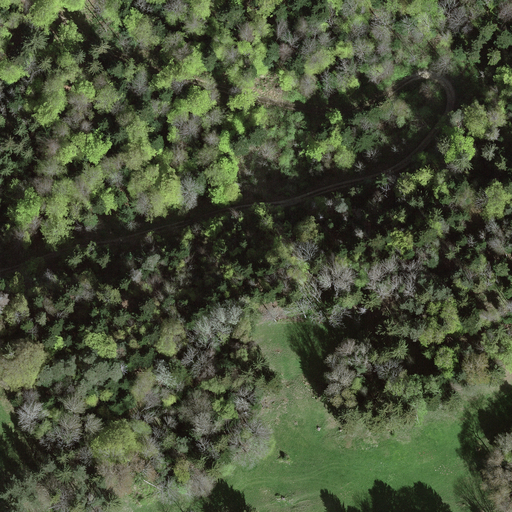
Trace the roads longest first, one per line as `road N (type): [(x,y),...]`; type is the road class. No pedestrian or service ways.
road 1 (track): [(0,271),(386,174),(432,136),(451,102),(445,81),(424,73),(342,112),(264,100),(128,59),(34,0)]
road 2 (track): [(399,0),(353,55),(264,100)]
